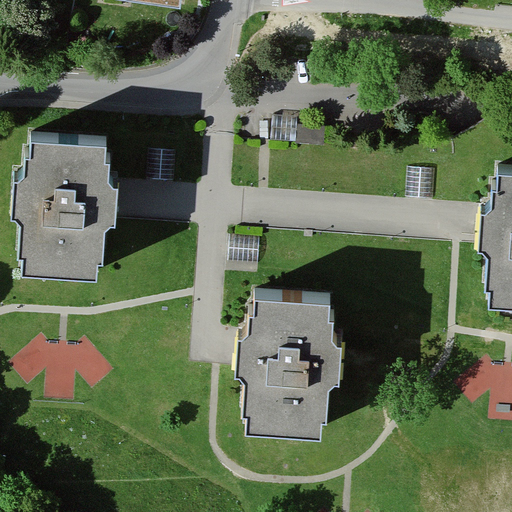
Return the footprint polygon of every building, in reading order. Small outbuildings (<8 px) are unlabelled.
[(97,135),(23,131),(23,147),(18,146),(17,165),(9,170),(5,170),(3,210),(7,210),(13,215),(11,248),(15,249),(14,268),(89,271),(90,255),(97,255),(99,221),(103,213),(107,213),(109,180),(104,180),(100,174),(101,154),(97,153),(97,135)] [(175,148),(148,146),(147,177),(174,179),(175,148)] [(434,166),(407,165),(405,196),(432,197),(434,166)] [(511,165),(495,165),(494,180),(490,180),(489,198),(481,203),(477,203),(475,243),(479,243),(485,248),(483,282),(487,282),(486,301),(511,302),(511,165)] [(324,292),(250,289),(249,304),(245,304),(244,322),(236,328),(232,328),(230,367),(234,367),(240,372),(238,406),(242,406),(241,425),(316,429),(317,412),(324,413),(326,378),(330,371),(334,371),(336,338),(331,337),(327,331),(328,311),(323,311),(324,292)]
